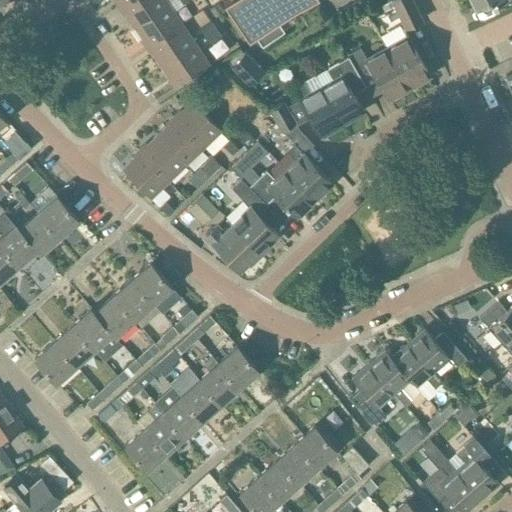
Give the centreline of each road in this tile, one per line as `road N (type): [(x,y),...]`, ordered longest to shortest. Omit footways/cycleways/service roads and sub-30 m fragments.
road 1 (residential): [(245,305),(361,189),(332,156),(469,87)]
road 2 (residential): [(82,169),(132,114),(133,94),(76,8),(62,1),(0,38)]
road 3 (residential): [(479,267),(325,339),(245,305)]
road 4 (residential): [(245,305),(82,169)]
road 5 (residential): [(113,511),(35,399),(0,363)]
